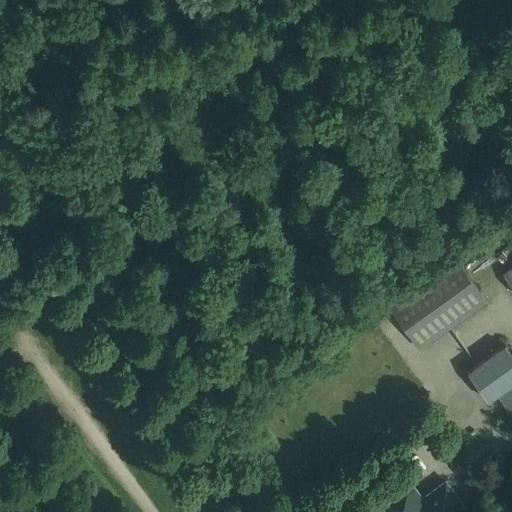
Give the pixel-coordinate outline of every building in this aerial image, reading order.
[(456,258),(391,306),(418,343),(484,296),(456,258)] [(511,265),(503,272),(511,284),(511,265)] [(497,394),(511,382),(511,352),(505,343),(468,370),(489,399),(497,394)] [(511,382),(497,394),(511,414),(511,382)] [(458,511),(465,507),(446,480),(431,491),(432,493),(423,500),(414,486),(385,507),(388,511),(458,511)]
